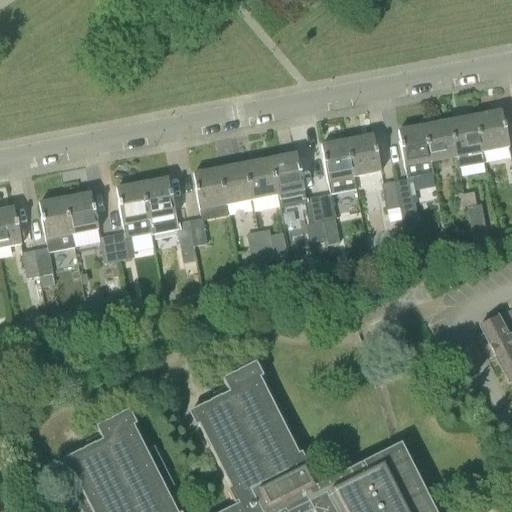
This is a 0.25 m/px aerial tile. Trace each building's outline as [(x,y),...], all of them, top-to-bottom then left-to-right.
[(476,118),(483,156),(509,151),(505,127),(504,127),(501,113),(476,118)] [(457,161),(483,156),(476,118),(450,123),(457,161)] [(432,165),(457,161),(450,123),(424,128),(432,165)] [(405,170),(407,181),(434,176),(432,165),(424,128),(398,133),(401,147),(400,147),(404,170),(405,170)] [(347,143),(354,180),(381,175),(377,151),(376,152),(373,138),(347,143)] [(323,162),(330,196),(331,196),(332,197),(356,192),(354,180),(347,143),(321,148),(324,162),(323,162)] [(271,162),(278,199),(304,194),(300,170),(299,170),(297,157),(271,162)] [(252,204),(278,199),(271,162),(245,167),(252,204)] [(226,209),(252,204),(245,167),(219,172),(226,209)] [(200,214),(226,209),(219,172),(193,177),(196,190),(195,190),(200,214)] [(142,186),(149,223),(176,218),(171,194),(171,195),(168,181),(142,186)] [(412,206),(407,181),(394,184),(399,210),(412,207),(412,206)] [(394,184),(381,186),(386,212),(399,210),(394,184)] [(123,228),(125,235),(125,240),(131,239),(151,235),(149,223),(142,186),(116,191),(119,205),(118,205),(122,228),(123,228)] [(467,212),(478,210),(475,193),(464,195),(467,212)] [(455,214),(467,212),(464,195),(452,197),(455,214)] [(65,201),(72,238),(99,233),(94,209),(91,196),(65,201)] [(319,198),(324,224),(337,222),(332,197),(331,196),(330,196),(319,198)] [(319,198),(304,201),(309,227),(324,224),(319,198)] [(35,252),(41,278),(53,276),(49,255),(74,250),(72,238),(65,201),(39,206),(42,220),(41,220),(46,243),(47,250),(35,252)] [(412,208),(412,207),(399,210),(402,223),(415,220),(412,208)] [(472,242),(487,239),(481,209),(478,210),(467,212),(472,242)] [(0,213),(0,251),(22,247),(17,224),(16,224),(14,211),(0,213)] [(194,249),(207,246),(202,220),(189,223),(194,249)] [(176,226),(180,251),(194,249),(189,223),(176,226)] [(264,265),(275,263),(270,238),(269,232),(258,234),(264,265)] [(252,268),(264,265),(258,234),(246,237),(252,268)] [(112,238),(117,263),(130,261),(125,240),(125,235),(112,238)] [(112,238),(99,240),(104,266),(117,263),(112,238)] [(196,263),(194,249),(180,251),(183,266),(196,263)] [(35,252),(21,255),(26,281),(41,278),(35,252)] [(511,339),(509,340),(504,331),(511,327),(511,311),(498,318),(479,328),(509,387),(511,385),(511,339)] [(306,471),(309,469),(302,455),(299,456),(260,380),(263,379),(256,365),(222,382),(229,394),(188,415),(196,429),(199,428),(231,491),(227,492),(235,508),(227,511),(175,511),(166,493),(174,488),(154,448),(146,452),(134,428),(137,427),(130,412),(96,429),(102,442),(62,462),(69,477),(72,475),(84,500),(76,504),(80,511),(434,511),(401,446),(390,452),(315,490),(306,471)]
